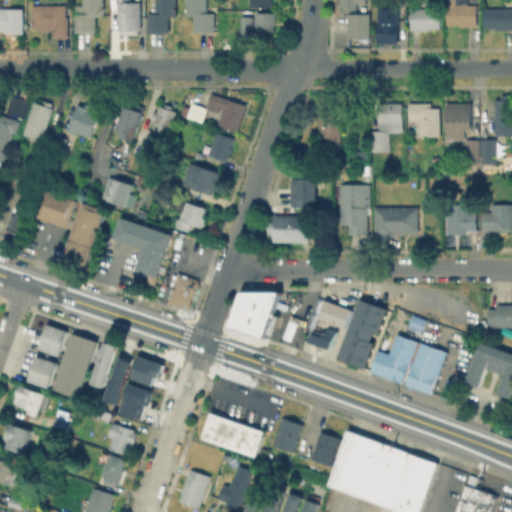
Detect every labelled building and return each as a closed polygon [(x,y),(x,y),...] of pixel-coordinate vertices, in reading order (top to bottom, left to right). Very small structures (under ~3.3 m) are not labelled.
[(105,0),(105,15),(97,15),(97,31),(76,31),(76,12),(84,12),(84,0),(105,0)] [(133,0),(133,1),(142,1),(142,29),(140,29),(140,33),(121,33),(121,29),(120,29),(119,1),(121,1),(121,0),(133,0)] [(169,15),(169,31),(149,31),(149,12),(157,12),(156,0),(177,0),(177,15),(169,15)] [(216,12),(216,31),(195,31),(195,15),(187,15),(187,0),(207,0),(208,12),(216,12)] [(357,2),(357,9),(344,9),(344,2),(341,2),(341,0),(367,0),(367,1),(357,2)] [(388,0),(388,3),(399,3),(399,7),(400,42),(380,42),(379,7),(380,7),(380,4),(380,0),(388,0)] [(478,0),(478,25),(460,26),(460,23),(448,24),(447,0),(478,0)] [(511,1),(511,29),(497,29),(497,27),(484,27),(484,7),(503,7),(503,1),(511,1)] [(25,32),(7,32),(7,30),(0,30),(0,2),(4,2),(4,8),(25,7),(25,32)] [(67,4),(67,16),(69,16),(69,37),(53,37),(53,30),(43,30),(43,28),(33,28),(33,4),(67,4)] [(441,7),(441,27),(429,27),(429,29),(411,29),(411,7),(441,7)] [(277,12),(276,24),(275,24),(275,31),(256,30),(256,11),(277,12)] [(370,12),(371,36),(350,37),(349,13),(370,12)] [(254,15),(254,30),(242,30),(242,15),(254,15)] [(223,90),(222,95),(247,103),(239,130),(219,123),(224,107),(221,105),(219,111),(207,107),(212,92),(213,92),(214,88),(223,90)] [(21,117),(3,111),(9,94),(27,100),(21,117)] [(511,94),(511,135),(506,135),(506,156),(511,156),(511,162),(482,162),(482,138),(496,137),(495,134),(497,133),(497,98),(503,98),(503,94),(511,94)] [(93,105),(92,109),(101,112),(92,136),(77,131),(77,134),(69,131),(78,103),(85,106),(86,102),(93,105)] [(404,102),(404,131),(390,131),(391,150),(372,150),(372,130),(380,130),(379,102),(404,102)] [(433,102),(433,107),(441,107),(441,135),(420,135),(420,120),(411,120),(411,102),(433,102)] [(35,103),(55,110),(44,142),(24,136),(35,103)] [(174,105),(173,109),(178,110),(171,133),(166,131),(164,137),(151,133),(155,120),(152,119),(155,110),(158,111),(160,104),(165,106),(166,103),(174,105)] [(128,104),(146,110),(135,141),(118,135),(128,104)] [(185,114),(187,107),(192,109),(194,104),(207,110),(203,121),(185,114)] [(342,104),(341,148),(327,148),(327,137),(321,137),(321,127),(320,127),(320,104),(342,104)] [(448,135),(448,104),(473,104),(473,135),(448,135)] [(1,162),(0,161),(0,113),(15,119),(1,162)] [(235,137),(227,159),(210,153),(218,131),(235,137)] [(68,137),(63,151),(54,148),(59,134),(68,137)] [(480,138),(481,157),(479,157),(479,162),(469,162),(469,157),(467,157),(467,138),(480,138)] [(35,152),(47,156),(42,171),(30,167),(35,152)] [(223,179),(219,189),(215,188),(213,194),(184,183),(192,160),(221,171),(219,177),(223,179)] [(110,179),(134,188),(127,209),(102,200),(110,179)] [(290,205),(291,179),(316,179),(316,205),(290,205)] [(363,186),(363,212),(369,212),(369,236),(351,236),(351,226),(341,226),(341,186),(363,186)] [(66,227),(31,215),(40,187),(76,199),(66,227)] [(207,216),(204,226),(192,223),(189,230),(175,225),(177,217),(181,218),(187,200),(208,207),(205,215),(207,216)] [(80,201),(104,209),(85,266),(60,258),(80,201)] [(478,211),(478,230),(477,230),(477,241),(470,241),(470,233),(449,233),(448,229),(448,230),(447,203),(469,203),(469,211),(478,211)] [(511,203),(511,229),(484,230),(484,211),(493,211),(493,203),(511,203)] [(419,206),(419,232),(394,232),(395,234),(376,234),(376,206),(419,206)] [(310,215),(310,224),(312,224),(312,236),(309,235),(309,241),(274,240),(274,233),(270,233),(270,221),(275,221),(275,214),(310,215)] [(12,216),(32,222),(25,244),(6,238),(12,216)] [(146,255),(115,243),(124,219),(173,238),(157,281),(139,274),(146,255)] [(200,282),(191,310),(169,302),(178,275),(200,282)] [(233,326),(238,314),(242,302),(246,290),(263,296),(281,303),(268,338),(251,332),(233,326)] [(344,326),(317,316),(324,298),(351,308),(344,326)] [(361,299),(388,310),(378,334),(374,332),(370,341),(375,343),(365,368),(337,358),(361,299)] [(511,327),(493,327),(493,306),(511,306),(511,327)] [(282,337),(291,340),(298,319),(289,316),(282,337)] [(411,327),(415,316),(428,322),(424,333),(411,327)] [(67,329),(58,354),(37,347),(46,322),(67,329)] [(329,348),(308,340),(314,322),(336,331),(329,348)] [(96,340),(77,396),(52,387),(71,331),(96,340)] [(378,348),(388,352),(395,332),(446,351),(430,394),(369,371),(378,348)] [(94,382),(109,337),(121,341),(106,386),(94,382)] [(107,387),(117,359),(118,360),(119,356),(118,356),(122,345),(130,348),(129,351),(132,352),(118,391),(107,387)] [(469,383),(481,352),(511,363),(511,400),(500,396),(508,377),(490,370),(483,388),(469,383)] [(55,361),(47,386),(26,379),(35,354),(55,361)] [(130,377),(138,354),(164,363),(159,377),(154,375),(151,384),(130,377)] [(456,377),(456,380),(463,382),(456,401),(442,396),(449,377),(450,378),(451,375),(456,377)] [(118,411),(129,382),(151,390),(146,405),(143,404),(138,418),(118,411)] [(56,397),(52,408),(44,406),(43,408),(40,407),(37,415),(28,412),(29,408),(18,404),(18,402),(16,401),(17,397),(16,396),(21,383),(25,384),(24,385),(56,397)] [(113,411),(110,421),(96,416),(99,406),(113,411)] [(216,415),(264,432),(253,461),(205,444),(216,415)] [(302,423),(292,450),(270,443),(280,415),(302,423)] [(72,421),(68,435),(53,430),(57,417),(72,421)] [(14,419),(36,426),(29,448),(10,442),(13,434),(9,433),(14,419)] [(139,432),(135,443),(131,442),(128,453),(111,448),(114,436),(110,435),(115,421),(136,428),(135,430),(139,432)] [(340,437),(330,465),(309,457),(319,430),(340,437)] [(436,462),(418,511),(408,511),(328,483),(348,430),(436,462)] [(128,459),(120,483),(114,481),(113,483),(105,480),(103,485),(97,483),(101,474),(103,475),(111,452),(128,459)] [(0,457),(14,462),(12,467),(17,469),(13,479),(8,477),(7,482),(0,479),(0,457)] [(254,470),(242,504),(215,494),(219,481),(231,485),(233,479),(235,480),(241,465),(254,470)] [(211,475),(200,507),(181,500),(183,492),(188,476),(189,476),(192,468),(211,475)] [(246,511),(260,474),(272,479),(260,511),(246,511)] [(266,511),(277,482),(288,486),(278,511),(266,511)] [(453,511),(465,483),(498,495),(491,511),(453,511)] [(116,493),(109,511),(89,511),(87,511),(95,486),(116,493)] [(285,511),(294,488),(306,493),(299,511),(285,511)] [(9,504),(12,495),(25,499),(22,508),(9,504)] [(305,511),(312,496),(324,501),(319,511),(305,511)]
